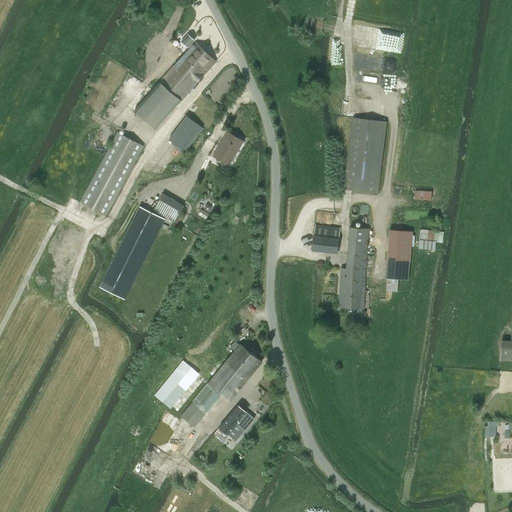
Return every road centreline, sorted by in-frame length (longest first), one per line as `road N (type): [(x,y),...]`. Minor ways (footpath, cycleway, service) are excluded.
road 1 (unclassified): [(376,511),(302,431),(270,305),(266,127),(212,0)]
road 2 (track): [(215,425),(205,419),(178,462),(247,511)]
